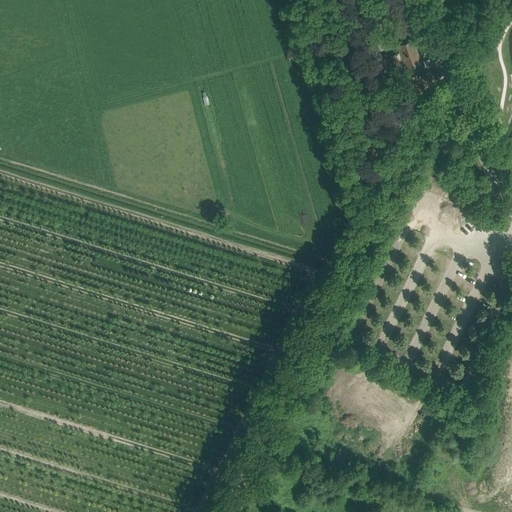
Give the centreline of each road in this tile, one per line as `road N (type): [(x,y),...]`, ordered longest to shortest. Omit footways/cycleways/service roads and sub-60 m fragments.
road 1 (track): [(0,151),(349,267)]
road 2 (track): [(226,511),(349,267)]
road 3 (unclassified): [(511,241),(418,0)]
road 4 (track): [(349,267),(448,79)]
